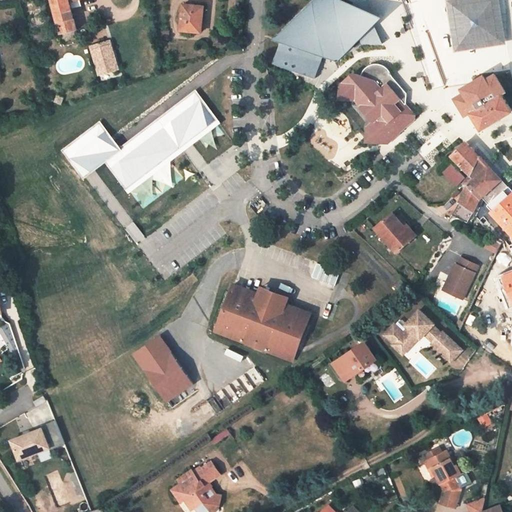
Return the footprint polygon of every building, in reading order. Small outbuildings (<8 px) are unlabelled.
[(52,0),(61,32),(78,28),(70,1),(75,0),(52,0)] [(314,0),(276,38),(283,41),(274,62),(316,78),(323,61),(318,59),(320,55),(337,61),(361,38),(361,44),(383,43),(374,25),(384,16),(371,11),(366,0),(314,0)] [(494,0),(475,0),(454,3),(460,43),(500,37),(494,0)] [(202,32),(204,6),(183,4),(181,30),(202,32)] [(170,40),(170,31),(156,30),(156,40),(170,40)] [(100,43),(91,46),(96,61),(100,73),(120,67),(111,43),(102,46),(100,43)] [(404,132),(408,128),(408,123),(414,124),(416,122),(416,115),(402,99),(408,94),(396,80),(394,74),(392,70),(390,68),(387,66),(384,64),(380,63),(377,63),(377,64),(374,64),(370,66),(367,68),(365,71),(362,77),(360,76),(359,76),(358,76),(357,75),(353,75),(350,77),(344,81),(377,119),(374,121),(372,122),(372,123),(371,123),(371,124),(370,126),(369,128),(369,131),(369,133),(370,136),(372,138),(370,139),(368,141),(369,143),(370,143),(373,145),(379,145),(387,146),(404,132)] [(511,110),(502,94),(493,78),(466,94),(466,103),(472,112),(481,128),(500,117),(510,110),(511,110)] [(344,81),(341,84),(374,121),(377,119),(344,81)] [(101,164),(126,195),(220,121),(195,88),(120,148),(97,118),(59,148),(83,178),(101,164)] [(458,150),(453,156),(469,174),(481,156),(467,142),(458,150)] [(502,173),(482,153),(481,156),(469,174),(464,182),(467,185),(460,202),(473,211),(480,196),(502,173)] [(491,201),(508,185),(504,181),(487,196),(491,201)] [(511,183),(508,185),(491,201),(490,201),(511,227),(511,183)] [(405,225),(392,211),(386,217),(375,226),(397,251),(412,238),(402,227),(405,225)] [(402,227),(412,238),(417,234),(407,223),(405,225),(402,227)] [(479,264),(461,256),(458,263),(456,262),(450,275),(451,276),(445,289),(463,298),(479,264)] [(308,276),(336,284),(340,270),(311,262),(308,276)] [(511,262),(502,266),(511,292),(511,262)] [(511,300),(511,292),(502,266),(497,268),(510,301),(511,300)] [(213,327),(290,359),(309,312),(283,302),(279,311),(266,306),(254,301),(258,292),(232,281),(213,327)] [(394,324),(384,334),(393,343),(392,344),(402,354),(419,336),(420,338),(424,333),(432,324),(434,323),(426,316),(420,323),(413,316),(406,323),(406,324),(409,326),(403,332),(394,324)] [(400,317),(394,324),(403,332),(409,326),(406,324),(406,323),(400,317)] [(432,324),(424,333),(433,341),(441,333),(432,324)] [(433,341),(431,343),(450,361),(462,349),(443,331),(433,341)] [(191,385),(158,337),(127,354),(164,406),(191,385)] [(332,363),(345,380),(375,358),(363,341),(332,363)] [(37,404),(47,400),(45,395),(35,399),(37,404)] [(10,437),(17,461),(65,446),(57,422),(10,437)] [(228,428),(212,439),(215,443),(231,432),(228,428)] [(422,456),(424,461),(442,452),(440,447),(422,456)] [(424,461),(434,478),(436,477),(439,475),(443,483),(440,484),(444,492),(440,503),(455,508),(461,489),(455,476),(461,473),(456,464),(454,465),(450,457),(446,459),(442,452),(424,461)] [(196,509),(210,511),(213,505),(221,505),(222,495),(217,495),(212,488),(208,490),(205,485),(209,483),(221,475),(212,462),(203,469),(196,473),(193,470),(193,469),(178,479),(181,484),(173,490),(181,502),(184,500),(188,497),(196,509)] [(184,500),(192,511),(196,509),(188,497),(184,500)] [(465,505),(467,511),(480,511),(483,499),(465,505)]
